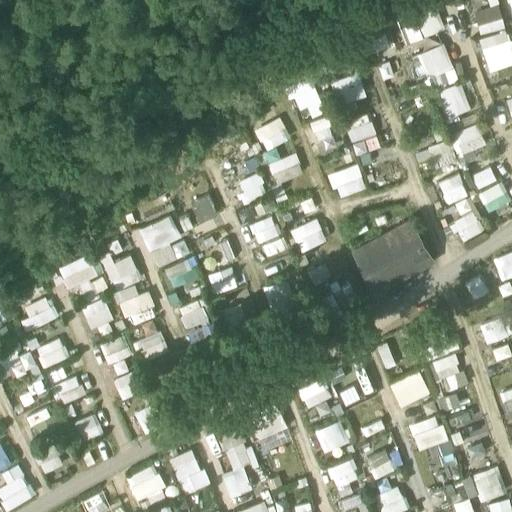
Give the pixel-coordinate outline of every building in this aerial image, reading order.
[(500,2),(475,5),(478,30),(503,27),(500,2)] [(437,5),(403,16),(410,38),(444,26),(437,5)] [(489,68),(511,59),(511,43),(505,25),(477,36),(489,68)] [(408,54),(417,77),(429,73),(433,84),(458,75),(444,41),(408,54)] [(357,67),(331,77),(340,100),(366,90),(357,67)] [(314,70),(290,80),(300,103),(324,92),(314,70)] [(448,116),(471,106),(459,78),(436,88),(448,116)] [(352,137),(375,129),(368,108),(345,116),(352,137)] [(280,111),(255,123),(265,145),(291,133),(280,111)] [(460,151),(486,140),(478,120),(451,131),(460,151)] [(434,165),(456,157),(449,135),(426,143),(434,165)] [(274,177),(302,170),(297,149),(269,156),(274,177)] [(357,159),(329,169),(338,194),(366,183),(357,159)] [(246,197),(267,188),(258,168),(237,177),(246,197)] [(435,180),(446,202),(468,191),(457,169),(435,180)] [(499,178),(477,191),(488,210),(510,198),(499,178)] [(461,216),(472,201),(462,195),(452,210),(461,216)] [(457,238),(482,230),(475,209),(451,217),(457,238)] [(173,211),(140,222),(153,262),(187,251),(173,211)] [(272,212),(249,219),(254,237),(277,230),(272,212)] [(290,226),(301,248),(327,235),(316,213),(290,226)] [(354,251),(375,289),(410,270),(407,265),(427,255),(410,222),(354,251)] [(131,250),(113,256),(110,247),(100,250),(112,286),(140,276),(131,250)] [(511,249),(493,255),(499,277),(511,273),(511,249)] [(68,285),(96,271),(86,250),(58,263),(68,285)] [(337,250),(320,257),(326,270),(343,263),(337,250)] [(209,258),(212,270),(208,270),(212,290),(242,283),(235,252),(209,258)] [(189,256),(164,262),(169,282),(195,275),(189,256)] [(478,275),(462,282),(471,299),(486,291),(478,275)] [(126,321),(154,311),(143,277),(114,287),(126,321)] [(264,284),(267,295),(290,289),(287,277),(264,284)] [(25,326),(57,313),(49,293),(16,306),(25,326)] [(82,302),(90,324),(113,316),(105,294),(82,302)] [(199,295),(176,304),(184,326),(207,317),(199,295)] [(484,343),(507,338),(502,317),(480,322),(484,343)] [(134,336),(139,355),(166,348),(161,328),(134,336)] [(106,359),(129,353),(124,333),(100,339),(106,359)] [(63,335),(36,341),(40,361),(67,355),(63,335)] [(493,348),(495,360),(511,356),(509,344),(493,348)] [(13,354),(19,368),(35,361),(29,347),(13,354)] [(443,391),(466,384),(456,352),(433,359),(443,391)] [(136,366),(113,376),(122,397),(145,386),(136,366)] [(390,383),(401,406),(430,392),(420,369),(390,383)] [(79,373),(53,379),(58,399),(84,393),(79,373)] [(297,386),(305,406),(332,396),(324,376),(297,386)] [(467,412),(461,391),(441,397),(446,418),(467,412)] [(329,400),(315,403),(318,417),(332,413),(329,400)] [(152,402),(134,410),(144,431),(162,423),(152,402)] [(280,409),(250,418),(255,435),(285,426),(280,409)] [(93,410),(73,420),(84,439),(103,429),(93,410)] [(423,462),(451,456),(441,415),(413,421),(423,462)] [(240,419),(216,427),(229,470),(222,472),(230,496),(252,489),(244,465),(253,462),(240,419)] [(323,451),(349,440),(339,419),(314,430),(323,451)] [(0,439),(0,466),(12,460),(0,439)] [(33,450),(42,471),(65,461),(55,440),(33,450)] [(169,455),(183,492),(194,488),(188,472),(200,467),(192,447),(169,455)] [(362,488),(351,458),(328,466),(338,496),(362,488)] [(374,477),(394,468),(390,459),(370,468),(374,477)] [(157,463),(127,474),(135,496),(165,485),(157,463)] [(464,478),(473,504),(506,493),(498,467),(464,478)] [(204,468),(190,473),(195,486),(208,481),(204,468)] [(399,485),(375,494),(381,511),(397,511),(407,509),(399,485)] [(142,505),(165,495),(162,488),(138,498),(142,505)] [(87,511),(91,511),(105,507),(98,490),(81,498),(87,511)] [(455,511),(473,511),(469,499),(453,504),(455,511)] [(268,511),(265,500),(237,509),(237,511),(268,511)]
